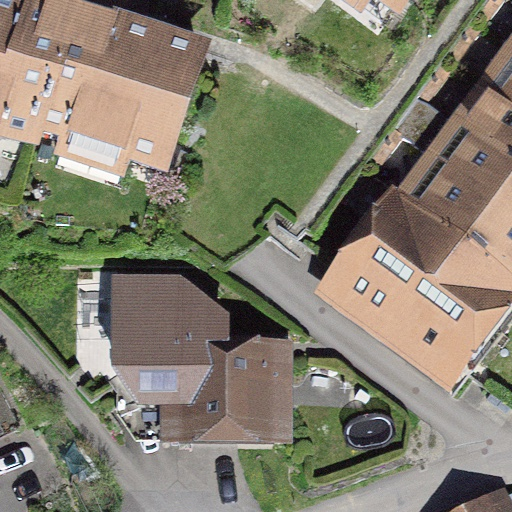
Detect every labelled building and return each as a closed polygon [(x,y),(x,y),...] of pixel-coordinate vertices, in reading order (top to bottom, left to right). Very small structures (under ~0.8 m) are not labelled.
[(159,170),(199,54),(113,25),(121,0),(36,0),(32,14),(0,3),(0,132),(33,144),(38,129),(159,170)] [(403,0),(383,0),(396,9),(403,0)] [(454,177),(424,216),(511,280),(511,278),(511,98),(478,143),(417,98),(393,132),(454,177)] [(450,362),(511,280),(424,216),(408,204),(347,286),(450,362)] [(279,434),(280,358),(218,358),(218,320),(179,288),(117,288),(117,375),(136,402),(173,402),(173,434),(279,434)]
